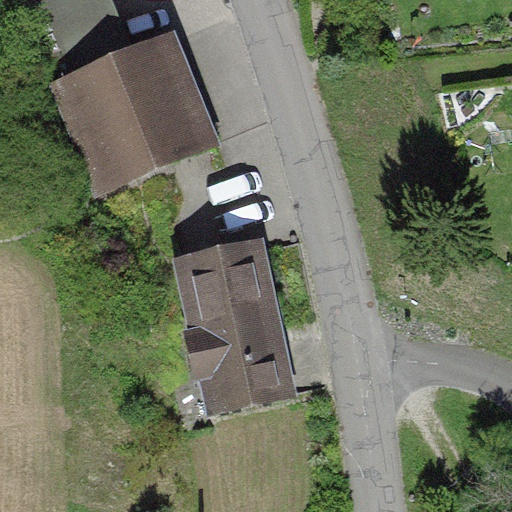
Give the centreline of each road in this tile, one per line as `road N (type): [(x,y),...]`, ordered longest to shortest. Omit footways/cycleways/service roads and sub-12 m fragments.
road 1 (residential): [(262,0),(307,133),(356,331),(374,365)]
road 2 (track): [(374,365),(429,410),(481,511)]
road 3 (residential): [(374,365),(367,410),(378,511)]
road 4 (residential): [(374,365),(470,369),(511,388)]
